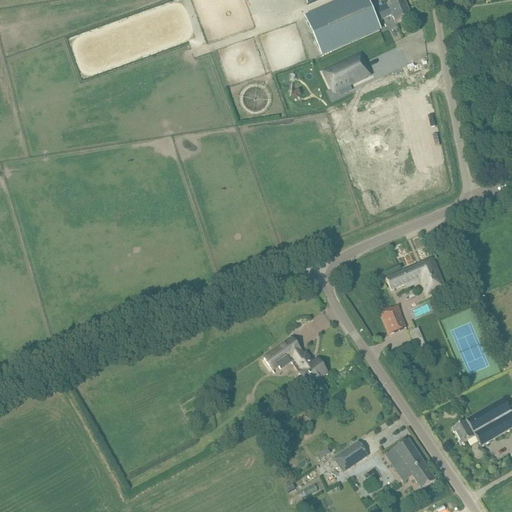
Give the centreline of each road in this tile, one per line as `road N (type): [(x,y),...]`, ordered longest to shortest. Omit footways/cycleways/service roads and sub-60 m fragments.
road 1 (unclassified): [(0,398),(276,284),(301,276),(329,280)]
road 2 (unclassified): [(474,511),(333,303),(329,280)]
road 3 (unclassified): [(470,202),(435,0)]
road 4 (unclassified): [(329,280),(343,255),(470,202)]
